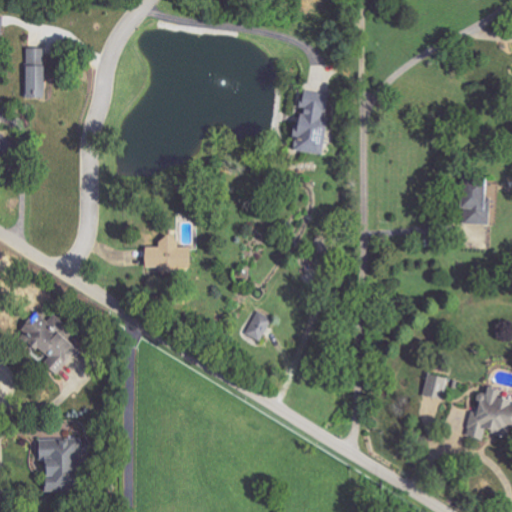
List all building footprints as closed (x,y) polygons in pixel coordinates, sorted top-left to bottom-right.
[(26,98),(45,98),(44,48),(26,48),(26,98)] [(322,154),(328,110),(329,111),(331,97),(298,93),(291,151),(322,154)] [(488,226),(491,199),(486,199),(487,180),(460,178),(458,209),(464,210),(463,223),(488,226)] [(143,248),(144,273),(187,271),(185,248),(177,248),(177,237),(157,238),(158,247),(143,248)] [(273,320),(259,311),(245,334),(260,343),(273,320)] [(56,377),(79,350),(34,313),(16,336),(45,359),(41,365),(56,377)] [(432,389),(430,388),(429,397),(445,400),(449,379),(434,376),(432,389)] [(457,410),(458,432),(482,441),(485,432),(497,432),(508,436),(509,436),(511,429),(511,404),(510,395),(499,390),(494,391),(485,387),(477,409),(457,410)] [(46,493),(65,488),(62,479),(74,476),(71,464),(86,461),(80,437),(36,448),(46,493)]
